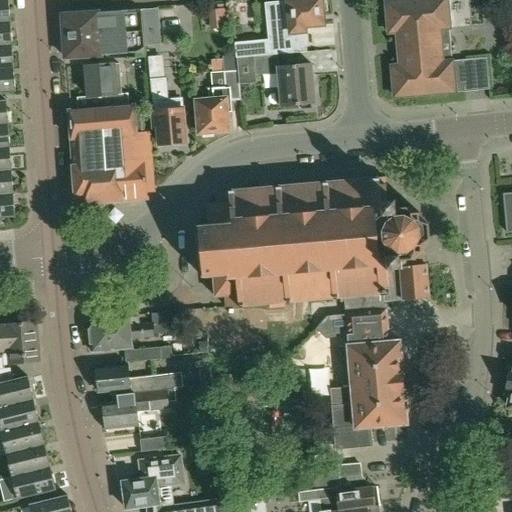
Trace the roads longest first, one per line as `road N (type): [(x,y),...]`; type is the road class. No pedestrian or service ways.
road 1 (residential): [(465,126),(480,362),(476,391),(426,511)]
road 2 (tertiary): [(53,256),(135,245),(231,156),(362,137)]
road 3 (tertiary): [(96,511),(66,390),(53,256)]
road 4 (residential): [(53,256),(34,0)]
road 5 (residential): [(362,137),(352,0)]
